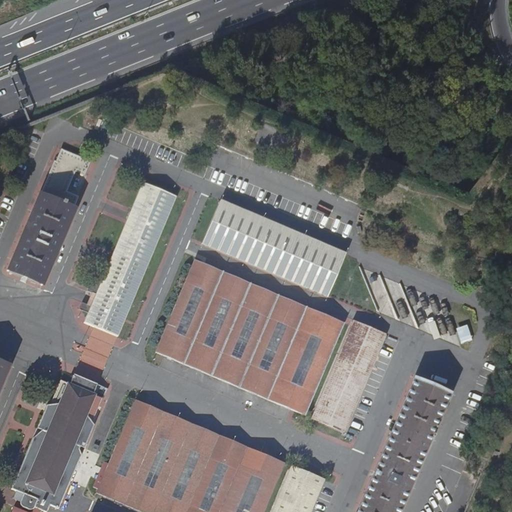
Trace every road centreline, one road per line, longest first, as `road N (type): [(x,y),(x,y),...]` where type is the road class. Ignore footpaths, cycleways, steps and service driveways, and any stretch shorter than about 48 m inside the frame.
road 1 (motorway): [(0,98),(247,0)]
road 2 (motorway): [(133,0),(0,53)]
